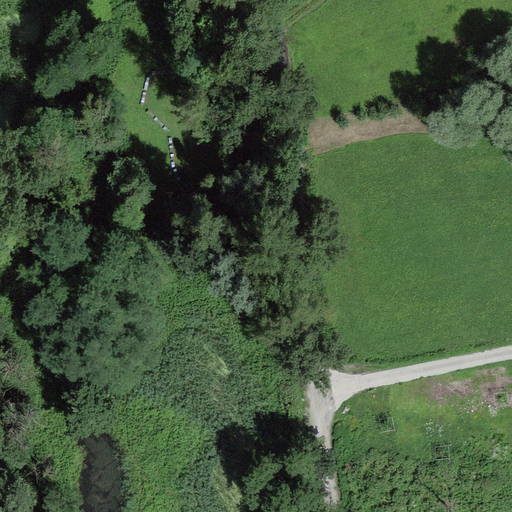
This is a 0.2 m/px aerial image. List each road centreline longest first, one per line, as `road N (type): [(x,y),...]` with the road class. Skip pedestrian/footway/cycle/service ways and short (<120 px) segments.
road 1 (track): [(259,0),(316,391)]
road 2 (unclassified): [(511,351),(316,391)]
